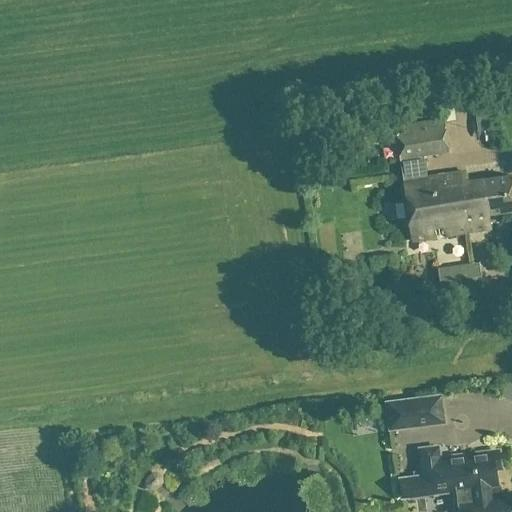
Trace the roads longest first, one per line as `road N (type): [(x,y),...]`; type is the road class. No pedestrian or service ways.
road 1 (track): [(60,424),(511,354)]
road 2 (track): [(507,354),(324,361)]
